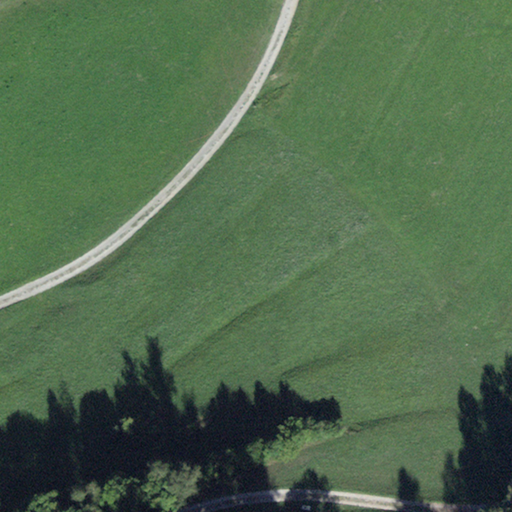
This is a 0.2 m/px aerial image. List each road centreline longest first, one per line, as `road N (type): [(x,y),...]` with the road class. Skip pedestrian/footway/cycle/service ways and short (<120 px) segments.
road 1 (track): [(0,306),(149,232),(245,108),(289,0)]
road 2 (track): [(184,511),(276,496),(420,511)]
